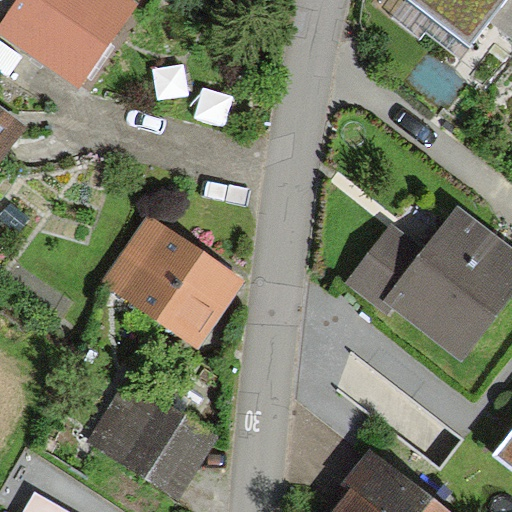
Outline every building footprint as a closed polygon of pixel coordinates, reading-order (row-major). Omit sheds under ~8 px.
[(25,0),(1,35),(81,91),(137,11),(122,0),(25,0)] [(508,0),(412,0),(410,3),(472,49),(508,0)] [(0,109),(0,168),(28,130),(0,109)] [(464,365),(511,303),(511,253),(461,214),(427,257),(392,229),(347,286),(388,319),(395,311),(464,365)] [(104,285),(198,351),(245,285),(151,219),(104,285)] [(88,447),(180,503),(217,441),(125,386),(88,447)] [(511,441),(495,463),(511,475),(511,441)] [(432,511),(375,468),(342,511),(432,511)] [(26,511),(62,511),(36,497),(26,511)]
